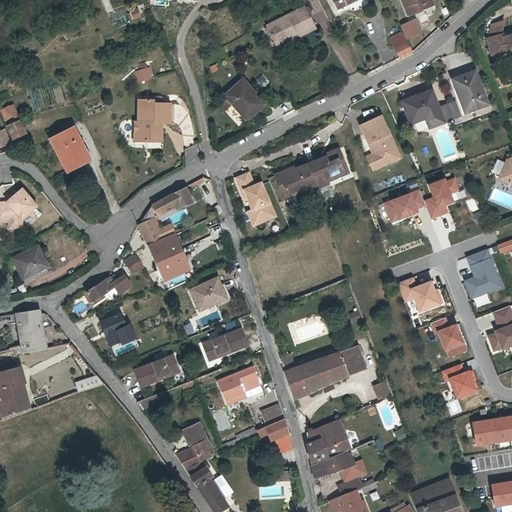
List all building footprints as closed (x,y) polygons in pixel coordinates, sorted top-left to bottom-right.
[(333,0),(338,9),(356,0),(333,0)] [(433,6),(431,0),(402,0),(409,15),(433,6)] [(136,8),(128,12),(131,20),(140,16),(136,8)] [(286,42),(295,37),(294,35),(298,32),(300,35),(300,36),(311,31),(316,29),(305,8),(299,11),(267,27),(276,43),(285,39),(286,42)] [(399,23),(403,25),(409,38),(419,33),(414,20),(399,23)] [(511,35),(504,38),(503,36),(486,41),(492,61),(508,56),(508,53),(511,51),(511,35)] [(396,47),(401,58),(413,53),(408,42),(396,47)] [(149,66),(134,72),(138,83),(153,78),(149,66)] [(488,104),(475,73),(454,81),(467,113),(488,104)] [(258,96),(244,80),(226,95),(247,121),(263,107),(256,98),(258,96)] [(439,109),(432,92),(402,103),(409,121),(413,131),(415,130),(416,133),(429,128),(429,130),(454,120),(448,106),(439,109)] [(148,137),(161,137),(161,129),(160,126),(159,123),(170,123),(170,105),(159,104),(159,106),(155,105),(155,100),(140,100),(138,122),(135,122),(134,140),(148,141),(148,137)] [(448,106),(454,120),(462,117),(456,103),(448,106)] [(11,104),(3,108),(7,117),(5,118),(14,139),(25,134),(11,104)] [(381,164),(399,156),(381,116),(360,126),(369,145),(372,143),(381,164)] [(0,129),(0,147),(10,144),(4,128),(0,129)] [(91,160),(74,128),(50,140),(68,172),(91,160)] [(400,158),(399,156),(381,164),(372,143),(369,145),(373,155),(367,158),(373,171),(400,158)] [(274,175),(278,185),(281,184),(285,193),(302,186),(304,190),(326,181),(325,176),(340,170),(336,159),(340,157),(336,148),(323,154),(323,156),(289,171),(288,169),(274,175)] [(511,160),(507,162),(499,181),(511,186),(511,160)] [(261,220),(275,214),(262,184),(255,186),(249,172),(236,178),(243,193),(245,192),(248,199),(253,210),(254,211),(256,210),(261,220)] [(454,177),(429,186),(433,199),(425,201),(431,219),(448,213),(446,206),(453,203),(451,196),(460,193),(454,177)] [(25,225),(24,218),(40,204),(25,187),(9,200),(0,201),(0,221),(11,220),(12,227),(25,225)] [(153,215),(170,206),(171,209),(178,206),(180,209),(193,203),(186,187),(182,189),(177,191),(164,199),(154,205),(153,206),(150,209),(153,215)] [(418,191),(384,204),(391,222),(425,209),(418,191)] [(153,215),(150,209),(145,217),(139,224),(139,225),(152,220),(155,218),(153,215)] [(276,216),(275,214),(261,220),(256,210),(254,211),(253,210),(248,212),(254,226),(276,216)] [(152,220),(139,225),(145,238),(158,232),(152,220)] [(166,280),(187,271),(178,252),(181,250),(176,236),(173,237),(169,230),(148,240),(166,280)] [(496,246),(499,254),(511,249),(511,242),(511,241),(496,246)] [(35,265),(48,259),(40,244),(16,255),(23,271),(35,265)] [(502,287),(487,247),(464,256),(472,277),(464,280),(471,299),(502,287)] [(190,270),(181,250),(178,252),(187,271),(190,270)] [(142,269),(133,256),(123,263),(131,276),(142,269)] [(48,259),(35,265),(23,271),(25,274),(42,266),(43,268),(50,264),(48,259)] [(192,275),(190,270),(187,271),(166,280),(169,285),(192,275)] [(109,278),(115,288),(119,294),(130,287),(123,277),(118,280),(114,275),(109,278)] [(87,292),(87,293),(84,295),(88,302),(92,301),(93,302),(115,288),(109,278),(87,292)] [(414,278),(398,283),(404,303),(413,300),(418,314),(443,306),(433,280),(416,285),(414,278)] [(221,289),(217,280),(192,290),(201,309),(227,298),(223,288),(221,289)] [(511,345),(511,314),(509,307),(492,313),(498,329),(485,335),(492,354),(511,345)] [(18,319),(20,331),(23,346),(25,353),(48,349),(48,348),(40,311),(38,310),(13,315),(14,320),(18,319)] [(120,314),(100,324),(111,346),(131,336),(120,314)] [(76,321),(80,331),(92,325),(87,316),(76,321)] [(449,325),(446,316),(429,323),(434,334),(436,333),(443,352),(445,351),(448,357),(466,350),(455,323),(449,325)] [(227,349),(229,352),(248,345),(242,329),(204,343),(209,356),(227,349)] [(347,351),(341,353),(349,373),(365,365),(358,347),(347,351)] [(210,359),(229,352),(227,349),(209,356),(210,359)] [(333,378),(335,382),(350,376),(349,373),(341,353),(286,372),(288,379),(291,390),(295,400),(309,394),(308,386),(333,378)] [(141,386),(160,379),(158,376),(178,368),(173,355),(135,370),(141,386)] [(462,364),(441,371),(444,381),(448,380),(454,400),(476,393),(469,370),(464,371),(462,364)] [(179,372),(178,368),(158,376),(160,379),(179,372)] [(261,385),(254,368),(217,382),(227,406),(246,399),(247,400),(263,394),(260,386),(261,385)] [(29,408),(19,369),(0,374),(0,401),(4,417),(29,408)] [(77,392),(100,385),(96,374),(74,382),(77,392)] [(309,394),(335,382),(333,378),(308,386),(309,394)] [(383,381),(371,386),(376,401),(389,396),(383,381)] [(159,402),(154,395),(137,402),(143,410),(159,402)] [(259,413),(265,427),(283,420),(278,407),(259,413)] [(209,452),(212,451),(197,415),(181,422),(190,443),(192,443),(193,445),(175,453),(185,468),(202,461),(211,457),(209,452)] [(511,415),(470,422),(474,447),(511,440),(511,415)] [(307,434),(309,444),(345,430),(341,419),(307,434)] [(283,420),(265,427),(262,428),(268,442),(286,434),(284,425),(283,420)] [(401,428),(393,431),(396,440),(405,437),(401,428)] [(353,446),(345,430),(309,444),(307,446),(309,453),(312,463),(353,446)] [(278,442),(282,451),(292,447),(288,438),(278,442)] [(340,471),(356,466),(355,463),(350,450),(334,456),(313,465),(314,470),(316,479),(327,475),(340,471)] [(356,466),(340,471),(343,481),(366,473),(362,460),(355,463),(356,466)] [(202,461),(185,468),(214,511),(219,511),(229,506),(228,505),(210,479),(213,477),(202,461)] [(462,511),(448,476),(410,492),(417,511),(462,511)] [(363,492),(376,488),(373,478),(360,483),(363,492)] [(511,480),(489,484),(493,509),(511,505),(511,480)] [(335,489),(339,499),(344,497),(358,491),(359,491),(355,481),(335,489)] [(335,510),(335,511),(340,511),(345,511),(369,511),(364,501),(363,502),(358,491),(344,497),(339,499),(332,501),(335,510)]
